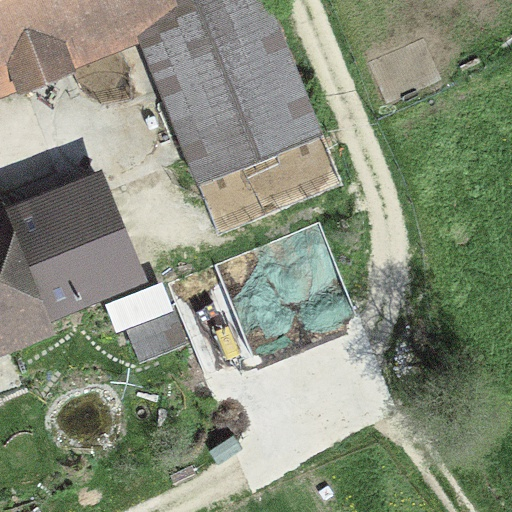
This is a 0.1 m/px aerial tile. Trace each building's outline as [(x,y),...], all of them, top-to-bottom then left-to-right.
[(0,0),(0,92),(140,36),(198,179),(322,129),(270,0),(0,0)] [(0,218),(0,330),(137,273),(98,178),(0,218)] [(188,340),(175,305),(126,323),(139,358),(188,340)] [(84,431),(78,414),(63,420),(69,436),(84,431)] [(110,511),(129,504),(117,475),(32,510),(33,511),(110,511)]
